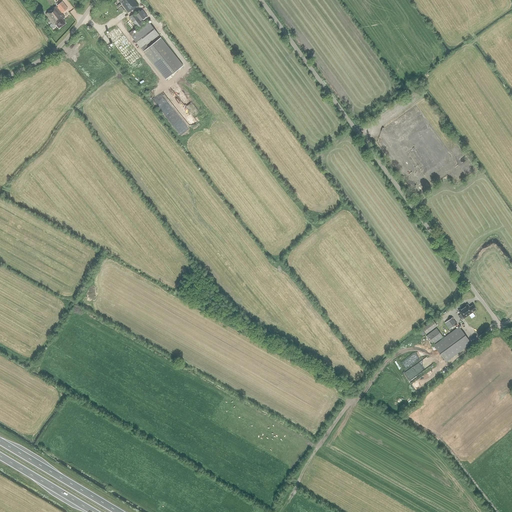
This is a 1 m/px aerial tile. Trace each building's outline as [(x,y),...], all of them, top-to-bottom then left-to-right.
[(129,13),(138,5),(134,0),(118,0),(121,4),(122,3),(129,13)] [(62,14),(68,9),(62,2),(47,14),(55,25),(56,25),(59,28),(65,24),(63,20),(65,18),(62,14)] [(137,15),(136,15),(135,13),(130,17),(139,28),(144,24),(141,21),(148,16),(143,9),(137,14),(137,15)] [(166,79),(183,66),(161,37),(149,47),(147,45),(159,35),(149,22),(135,33),(132,31),(129,33),(166,79)] [(131,66),(142,57),(116,26),(106,35),(131,66)] [(186,121),(190,128),(197,123),(193,116),(186,121)] [(458,311),(464,319),(473,312),(476,310),(473,305),(469,307),(467,304),(458,311)] [(452,317),(445,323),(450,330),(451,328),(457,324),(452,317)] [(423,329),(427,334),(437,326),(433,320),(423,329)] [(434,346),(440,353),(446,362),(472,343),(459,327),(434,346)] [(433,344),(440,339),(443,337),(440,332),(437,328),(427,336),(433,344)]
